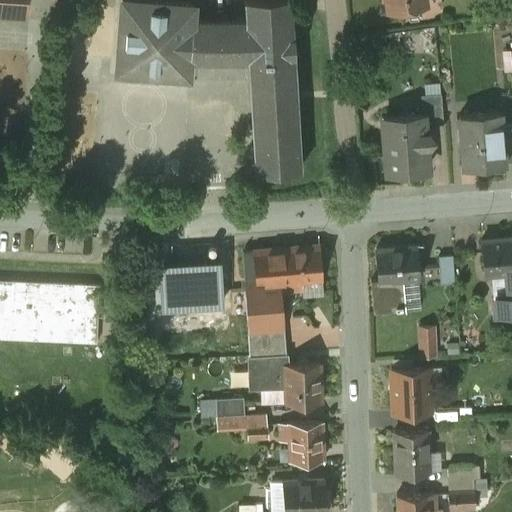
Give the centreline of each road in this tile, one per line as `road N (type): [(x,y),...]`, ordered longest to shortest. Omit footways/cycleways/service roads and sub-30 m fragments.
road 1 (residential): [(0,211),(134,220),(352,210)]
road 2 (residential): [(352,210),(360,511)]
road 3 (residential): [(335,0),(352,210)]
road 4 (residential): [(352,210),(511,197)]
